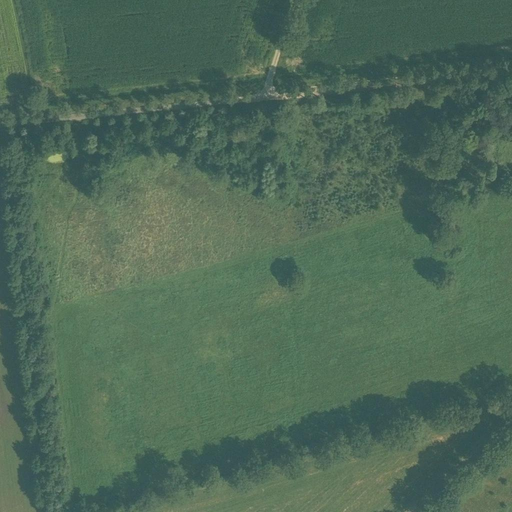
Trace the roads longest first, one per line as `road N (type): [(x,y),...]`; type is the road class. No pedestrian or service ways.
road 1 (unclassified): [(0,125),(295,94)]
road 2 (track): [(295,94),(511,70)]
road 3 (unclassified): [(419,511),(511,429)]
